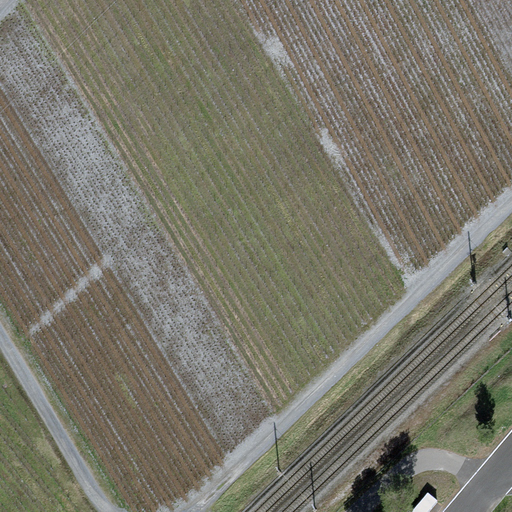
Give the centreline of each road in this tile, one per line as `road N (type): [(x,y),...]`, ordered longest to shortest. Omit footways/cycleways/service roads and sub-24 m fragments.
road 1 (track): [(112,511),(0,337),(5,0)]
road 2 (track): [(511,183),(172,511)]
